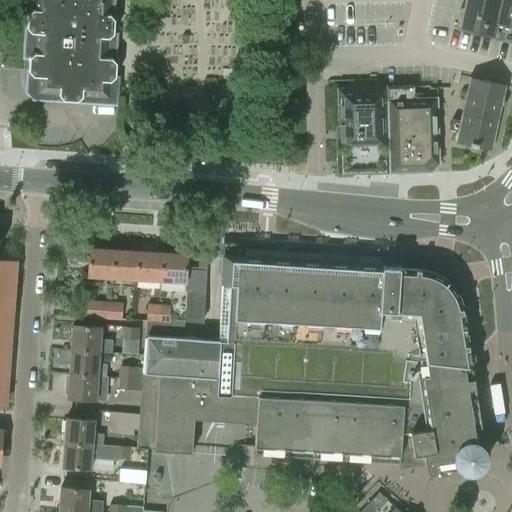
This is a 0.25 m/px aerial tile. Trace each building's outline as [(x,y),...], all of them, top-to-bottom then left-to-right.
[(30,54),(29,71),(29,75),(31,75),(31,82),(35,87),(42,87),(52,95),(59,95),(59,99),(116,103),(118,77),(116,77),(117,57),(115,57),(116,36),(115,35),(116,15),(114,15),(115,0),(26,0),(26,9),(29,10),(27,32),(29,32),(28,54),(30,54)] [(460,7),(455,28),(511,41),(511,0),(464,0),(462,8),(460,7)] [(443,35),(450,5),(435,1),(428,31),(443,35)] [(458,130),(455,141),(491,149),(500,107),(501,107),(502,107),(503,106),(504,106),(504,105),(505,104),(505,103),(505,102),(504,101),(504,100),(503,100),(503,99),(506,85),(469,77),(466,91),(460,119),(451,118),(449,128),(458,130)] [(386,86),(386,84),(347,86),(347,87),(337,87),(338,175),(389,173),(386,86)] [(386,86),(389,173),(398,173),(432,172),(440,164),(438,96),(405,97),(404,86),(386,86)] [(89,277),(113,278),(115,249),(91,248),(89,277)] [(113,278),(137,279),(139,251),(115,249),(113,278)] [(135,447),(137,447),(147,448),(154,448),(154,450),(190,453),(192,453),(194,418),(197,418),(207,419),(229,420),(235,421),(246,421),(256,422),(255,431),(255,433),(255,444),(254,455),(255,455),(400,464),(400,456),(410,455),(423,453),(425,469),(428,473),(432,474),(436,471),(437,467),(437,463),(454,460),(457,466),(461,471),(467,473),(474,473),(480,470),(484,465),(486,459),(485,452),(481,447),(480,445),(478,444),(476,443),(474,428),(480,427),(476,398),(475,398),(475,397),(471,367),(462,309),(461,305),(458,297),(457,294),(452,287),(450,284),(445,279),(441,277),(434,273),(431,272),(423,270),(419,269),(397,267),(393,267),(393,268),(387,268),(387,266),(384,266),(384,267),(382,267),(244,257),(238,257),(238,252),(235,252),(226,251),(225,256),(224,256),(219,325),(219,340),(214,340),(209,339),(202,339),(199,338),(184,337),(147,335),(144,373),(142,407),(140,407),(138,407),(137,413),(136,433),(135,447)] [(137,279),(160,281),(162,252),(139,251),(137,279)] [(160,281),(162,281),(162,289),(175,290),(175,282),(185,282),(187,254),(162,252),(160,281)] [(0,259),(0,283),(13,285),(15,260),(0,259)] [(0,283),(0,307),(12,308),(13,285),(0,283)] [(186,291),(185,319),(185,321),(202,322),(204,292),(186,291)] [(111,319),(111,302),(85,301),(85,317),(111,319)] [(111,302),(111,319),(121,319),(122,303),(111,302)] [(157,329),(158,322),(159,306),(147,305),(146,328),(157,329)] [(170,306),(159,306),(158,322),(169,322),(169,318),(170,306)] [(0,307),(0,331),(10,333),(12,308),(0,307)] [(185,319),(169,318),(169,322),(158,322),(157,329),(146,328),(146,335),(147,335),(184,337),(185,321),(185,319)] [(73,325),(71,349),(107,352),(111,352),(112,340),(100,339),(101,327),(73,325)] [(123,339),(138,340),(139,328),(124,327),(123,339)] [(0,331),(0,356),(8,357),(10,333),(0,331)] [(71,349),(70,373),(105,376),(107,352),(71,349)] [(119,377),(135,378),(136,367),(120,366),(119,377)] [(104,387),(105,376),(70,373),(68,398),(96,400),(97,387),(104,387)] [(135,378),(119,377),(119,389),(134,390),(135,378)] [(130,446),(135,447),(136,433),(137,413),(110,411),(109,427),(116,427),(115,435),(114,435),(113,445),(130,446)] [(94,419),(66,417),(64,442),(103,445),(103,433),(93,433),(94,419)] [(129,447),(130,446),(113,445),(103,445),(64,442),(63,466),(91,468),(92,456),(129,459),(129,447)] [(119,481),(132,482),(133,469),(120,468),(119,481)] [(133,469),(132,482),(145,483),(145,470),(133,469)] [(61,486),(59,511),(67,511),(101,511),(103,500),(89,499),(90,489),(61,486)] [(363,508),(367,511),(372,511),(378,507),(370,500),(363,508)] [(162,511),(163,511),(139,509),(139,505),(110,503),(109,511),(162,511)]
